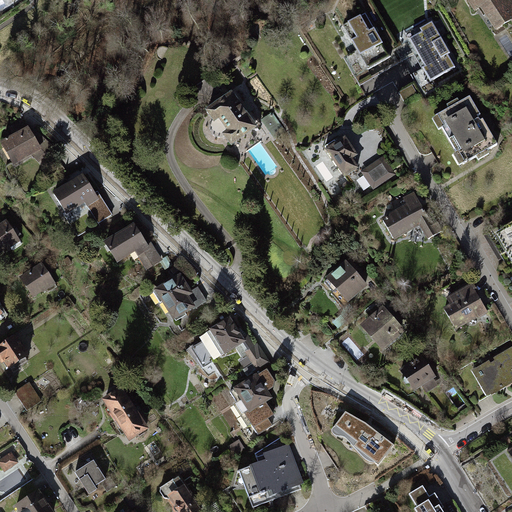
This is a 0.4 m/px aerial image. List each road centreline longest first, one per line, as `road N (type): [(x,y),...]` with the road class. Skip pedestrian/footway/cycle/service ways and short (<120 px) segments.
road 1 (secondary): [(0,87),(56,118),(308,361)]
road 2 (residential): [(511,316),(392,123)]
road 3 (secondary): [(308,361),(439,452)]
road 4 (residential): [(327,504),(290,406),(308,361)]
road 5 (residential): [(0,404),(74,511)]
